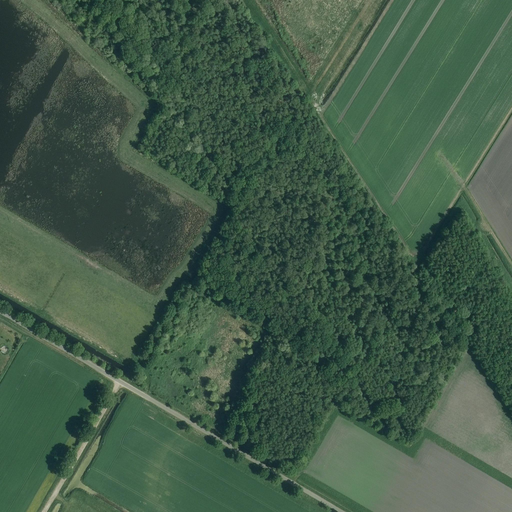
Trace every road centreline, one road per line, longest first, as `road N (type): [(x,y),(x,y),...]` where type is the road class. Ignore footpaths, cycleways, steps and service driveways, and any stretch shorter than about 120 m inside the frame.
road 1 (unclassified): [(340,511),(0,310)]
road 2 (track): [(118,381),(42,511)]
road 3 (track): [(393,0),(326,107)]
